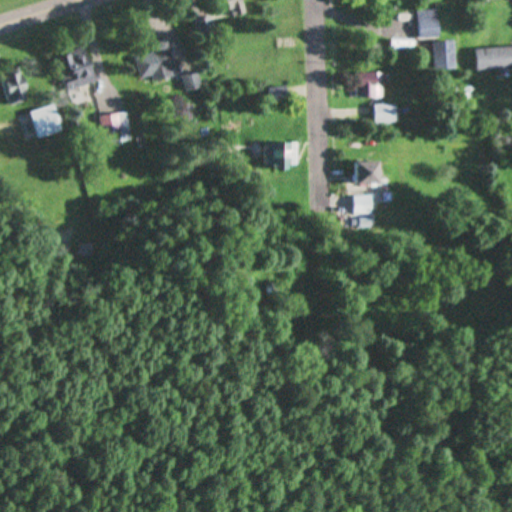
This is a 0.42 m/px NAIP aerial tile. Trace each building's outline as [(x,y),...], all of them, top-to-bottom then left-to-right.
[(232,11),(234,18),(247,15),(243,0),(216,0),(219,14),(232,11)] [(421,40),(441,38),(438,10),(418,12),(421,40)] [(169,42),(150,46),(151,54),(136,57),(141,84),(176,77),(169,42)] [(455,43),(434,43),(434,71),(455,71),(455,43)] [(511,69),(511,47),(476,49),(477,71),(511,69)] [(55,58),(68,92),(95,82),(82,48),(55,58)] [(2,77),(8,106),(27,102),(21,73),(2,77)] [(187,92),(201,89),(197,74),(183,77),(187,92)] [(382,74),(356,74),(356,98),(382,98),(382,74)] [(29,113),(37,140),(61,132),(53,105),(29,113)] [(397,123),(397,106),(375,106),(375,123),(397,123)] [(132,141),(128,113),(98,117),(103,145),(132,141)] [(264,170),(298,170),(298,144),(264,144),(264,170)] [(354,163),(354,186),(379,185),(378,163),(354,163)] [(371,197),(354,197),(354,214),(371,214),(371,197)]
